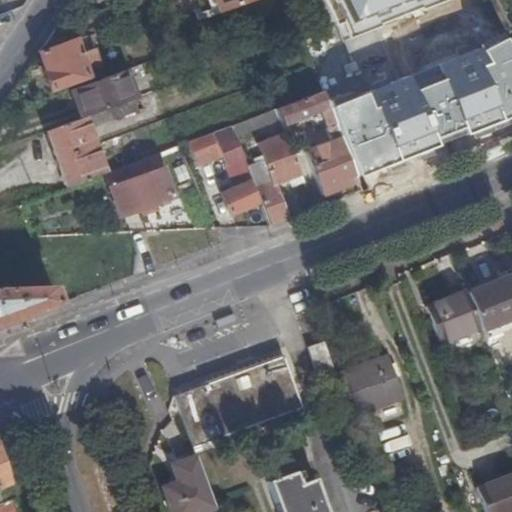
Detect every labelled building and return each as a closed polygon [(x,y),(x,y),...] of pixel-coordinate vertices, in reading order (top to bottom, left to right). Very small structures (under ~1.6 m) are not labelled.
[(215,0),(209,0),(215,14),(220,12),(215,0)] [(215,0),(220,12),(254,0),(215,0)] [(338,0),(352,36),(444,0),(338,0)] [(44,44),(38,53),(45,73),(43,73),(49,92),(91,77),(88,68),(100,64),(94,48),(84,52),(80,39),(85,36),(84,30),(44,44)] [(327,109),(356,181),(511,119),(511,41),(510,37),(327,109)] [(303,98),(320,92),(300,38),(282,45),(303,98)] [(138,98),(127,69),(122,71),(133,99),(138,98)] [(122,71),(73,88),(84,117),(133,99),(122,71)] [(69,90),(79,119),(84,117),(73,88),(69,90)] [(84,117),(88,128),(128,114),(132,125),(167,112),(159,90),(138,98),(133,99),(84,117)] [(321,194),(356,181),(327,109),(320,92),(303,98),(275,109),(279,118),(282,125),(317,112),(328,140),(303,150),(321,194)] [(269,122),(279,118),(275,109),(265,113),(269,122)] [(46,131),(66,187),(102,173),(104,173),(97,152),(88,128),(84,117),(79,119),(46,131)] [(230,126),(219,130),(221,135),(232,131),(230,126)] [(155,154),(162,151),(154,131),(126,141),(134,162),(155,154)] [(259,200),(268,225),(287,218),(273,184),(300,173),(284,131),(256,143),(262,162),(246,168),(251,181),(259,200)] [(221,156),(224,165),(239,159),(230,136),(196,150),(202,164),(221,156)] [(97,152),(104,173),(134,162),(126,141),(97,152)] [(104,173),(102,173),(116,209),(137,201),(139,208),(140,209),(172,197),(155,154),(134,162),(104,173)] [(248,182),(251,181),(246,168),(243,158),(239,159),(224,165),(234,189),(248,182)] [(255,202),(259,200),(251,181),(248,182),(255,202)] [(229,214),(255,202),(248,182),(234,189),(221,194),(229,214)] [(137,201),(116,209),(119,216),(139,208),(137,201)] [(480,330),(483,337),(511,325),(511,275),(466,293),(480,330)] [(0,323),(57,303),(50,286),(0,288),(0,323)] [(466,293),(465,292),(425,308),(440,346),(480,330),(466,293)] [(331,367),(322,341),(305,347),(315,373),(331,367)] [(282,356),(171,396),(191,447),(300,407),(282,356)] [(365,366),(380,407),(401,399),(386,358),(365,366)] [(335,377),(350,418),(380,407),(365,366),(335,377)] [(169,511),(200,511),(213,507),(194,455),(176,462),(182,480),(161,488),(169,511)] [(14,511),(0,465),(0,511),(14,511)] [(267,481),(278,511),(325,511),(313,479),(298,485),(295,480),(301,477),(297,469),(267,481)] [(511,511),(511,471),(474,486),(482,511),(511,511)]
